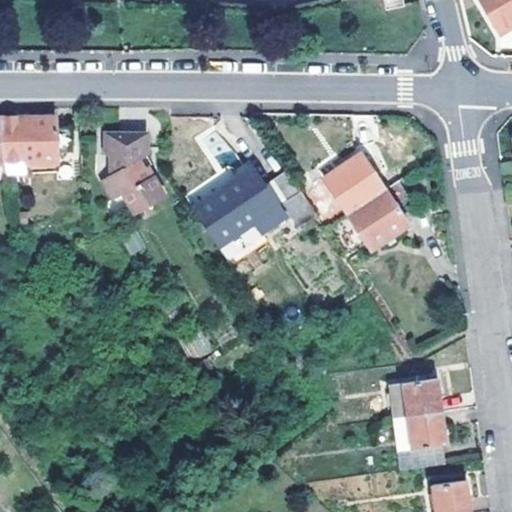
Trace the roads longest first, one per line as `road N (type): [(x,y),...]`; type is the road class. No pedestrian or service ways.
road 1 (residential): [(0,80),(459,86)]
road 2 (residential): [(459,86),(511,434)]
